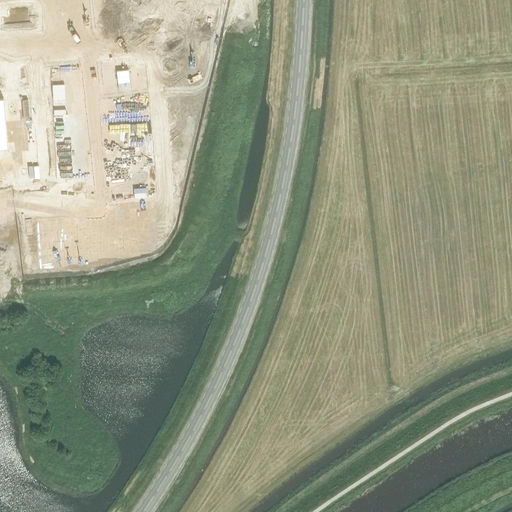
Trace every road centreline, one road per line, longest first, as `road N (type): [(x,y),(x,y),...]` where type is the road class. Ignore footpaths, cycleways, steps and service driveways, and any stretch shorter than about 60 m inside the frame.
road 1 (primary): [(143,511),(210,397),(265,256),(296,103),(303,0)]
road 2 (unknown): [(0,198),(98,180),(117,162),(120,106),(108,0)]
